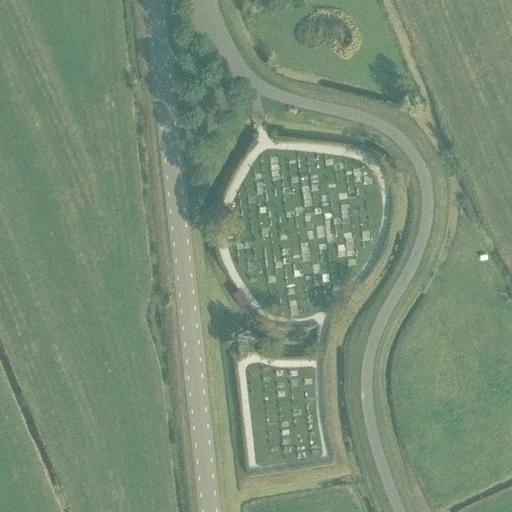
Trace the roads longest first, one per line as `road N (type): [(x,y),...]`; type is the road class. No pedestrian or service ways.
road 1 (unclassified): [(208,0),(247,72),(296,102),(380,124),(405,143),(423,176),(424,225),(379,322),(365,391),(371,435),(399,511)]
road 2 (tertiary): [(209,511),(152,0)]
